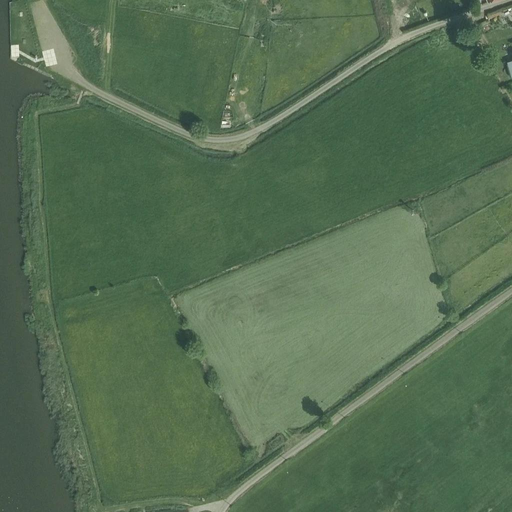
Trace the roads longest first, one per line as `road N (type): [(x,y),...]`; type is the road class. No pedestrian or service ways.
road 1 (unclassified): [(37,3),(58,56),(85,85),(192,136),(221,140),(268,124),(399,40),(509,0)]
road 2 (unclassified): [(221,511),(511,292)]
